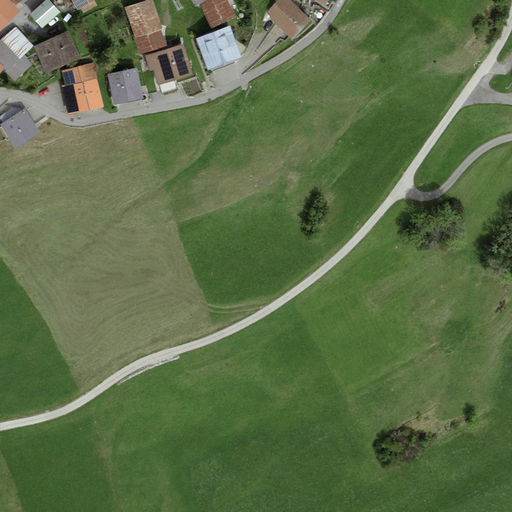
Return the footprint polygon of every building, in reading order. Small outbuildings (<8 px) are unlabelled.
[(0,0),(0,31),(20,11),(9,0),(0,0)] [(42,29),(60,12),(48,0),(45,0),(29,15),(42,29)] [(94,0),(71,0),(78,10),(80,8),(94,0)] [(94,0),(80,8),(84,14),(97,6),(94,0)] [(226,0),(206,0),(199,4),(213,29),(236,17),(226,0)] [(310,20),(288,0),(278,0),(268,11),(270,18),(292,39),(310,20)] [(151,1),(126,9),(141,52),(165,44),(151,1)] [(16,26),(0,41),(0,63),(4,67),(2,70),(15,82),(33,65),(27,59),(28,58),(24,55),(34,46),(16,26)] [(230,26),(196,38),(207,70),(242,57),(230,26)] [(68,31),(34,47),(46,74),(80,58),(68,31)] [(183,44),(145,56),(149,71),(153,70),(158,86),(193,75),(183,44)] [(73,85),(97,79),(93,63),(61,71),(65,87),(73,85)] [(114,104),(144,99),(138,69),(108,74),(114,104)] [(80,113),(104,107),(97,79),(73,85),(80,113)] [(0,116),(0,118),(3,123),(21,111),(11,109),(0,116)] [(3,123),(0,125),(15,149),(41,133),(25,109),(21,111),(3,123)]
